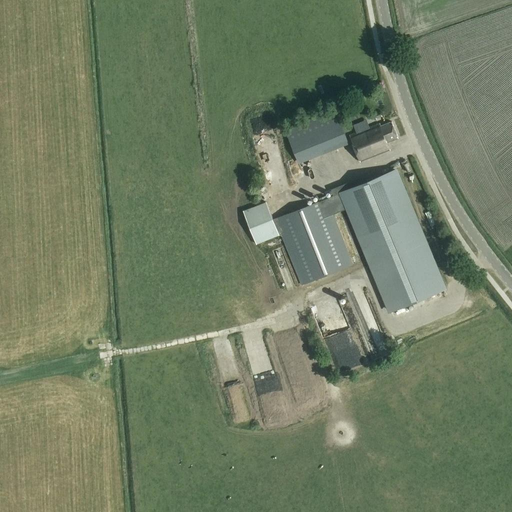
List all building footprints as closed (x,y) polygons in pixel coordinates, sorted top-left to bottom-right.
[(370,116),(372,121),(382,118),(380,112),(370,116)] [(298,162),(349,142),(339,117),(288,137),(298,162)] [(350,135),(360,162),(390,150),(387,143),(398,138),(392,122),(381,126),(380,124),(350,135)] [(334,195),(327,198),(333,214),(348,208),(390,311),(445,289),(396,171),(346,191),(343,185),(346,184),(346,183),(331,189),(334,195)] [(327,198),(326,196),(319,199),(320,201),(273,219),(267,202),(244,211),(256,244),(282,234),(301,284),(353,264),(333,214),(327,198)] [(361,300),(375,348),(389,344),(375,295),(361,300)] [(464,321),(472,317),(470,311),(461,315),(464,321)] [(257,374),(268,371),(266,362),(271,361),(266,343),(250,347),(257,374)] [(416,370),(422,365),(413,355),(407,360),(416,370)]
